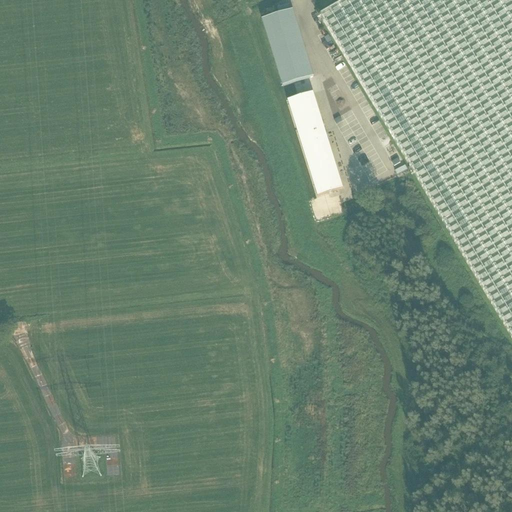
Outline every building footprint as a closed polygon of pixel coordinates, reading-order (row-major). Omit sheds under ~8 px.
[(511,0),(344,0),(320,15),(511,338),(511,0)] [(293,11),(261,20),(282,87),(314,77),(293,11)] [(312,83),(317,94),(322,92),(317,81),(312,83)] [(343,142),(352,138),(335,94),(322,99),(334,132),(339,130),(343,142)] [(310,95),(285,103),(315,198),(340,190),(310,95)] [(367,126),(378,121),(370,104),(359,108),(367,126)] [(361,143),(367,154),(384,146),(378,135),(361,143)] [(341,169),(359,162),(354,150),(336,158),(341,169)]
